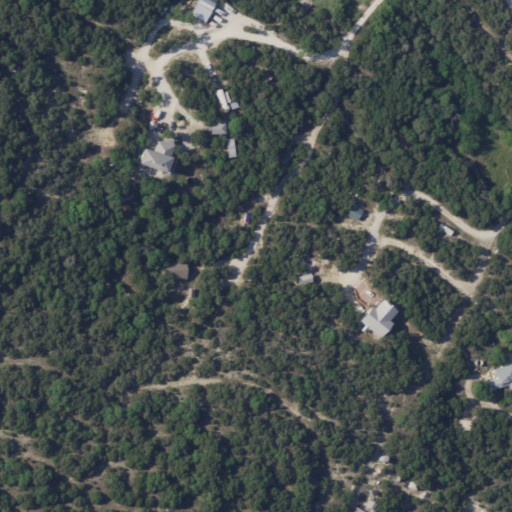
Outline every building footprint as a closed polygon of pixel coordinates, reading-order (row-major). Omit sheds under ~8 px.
[(197,0),(190,14),(204,22),(215,0),(197,0)] [(270,72),(274,78),(272,80),(272,81),(269,84),(266,80),(264,81),(262,77),(264,76),(262,74),(266,72),(268,74),(270,72)] [(211,136),(211,132),(207,132),(207,124),(225,124),(226,136),(211,136)] [(173,150),(168,161),(171,162),(166,177),(139,167),(145,153),(153,156),(157,144),(171,142),(173,150)] [(294,156),(288,166),(279,160),(286,150),(294,156)] [(129,191),(134,197),(129,202),(130,203),(126,206),(119,197),(124,193),(125,195),(129,191)] [(345,215),(357,220),(361,209),(350,204),(345,215)] [(446,228),(454,234),(451,238),(440,230),(443,226),(446,228)] [(185,262),(163,262),(163,280),(185,280),(185,262)] [(314,283),(314,284),(301,287),(299,279),(312,276),(314,283)] [(381,303),(395,315),(387,324),(391,327),(379,340),(366,330),(363,334),(359,331),(362,326),(358,323),(370,309),(373,312),(381,303)] [(511,389),(510,390),(508,386),(495,390),(497,394),(489,396),(485,382),(492,380),(492,381),(497,379),(494,370),(502,367),(504,357),(511,354),(511,389)] [(461,420),(472,421),(471,430),(459,429),(460,420),(461,420)] [(409,488),(411,482),(418,484),(416,490),(409,488)] [(367,511),(364,510),(370,501),(377,505),(372,511),(367,511)]
